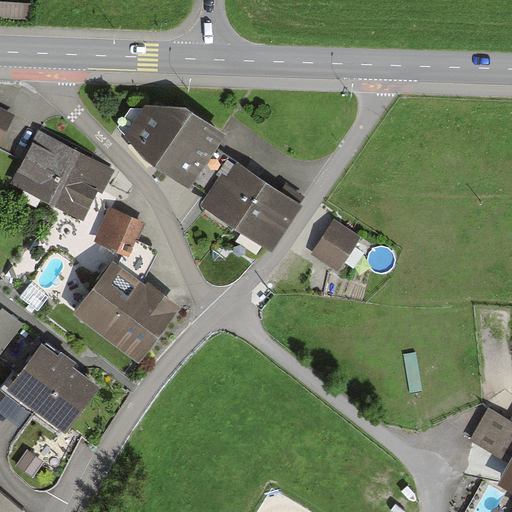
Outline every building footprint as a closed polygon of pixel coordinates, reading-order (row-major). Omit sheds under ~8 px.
[(144,108),(127,131),(191,179),(221,139),(183,112),(144,108)] [(0,140),(12,115),(0,109),(0,140)] [(72,153),(40,136),(17,180),(50,197),(72,153)] [(104,169),(72,153),(50,197),(82,213),(104,169)] [(264,187),(236,168),(211,207),(239,225),(264,187)] [(293,205),(264,187),(239,225),(268,244),(293,205)] [(138,224),(109,214),(100,240),(129,250),(138,224)] [(357,237),(331,221),(311,255),(337,270),(357,237)] [(170,309),(113,268),(81,312),(139,353),(170,309)] [(7,310),(0,318),(0,357),(26,327),(7,310)] [(92,389),(42,352),(14,389),(65,426),(92,389)] [(511,511),(511,425),(487,412),(471,440),(510,462),(499,482),(511,489),(511,511)]
